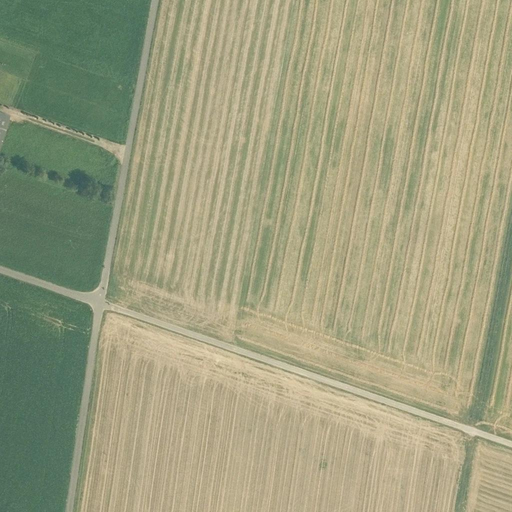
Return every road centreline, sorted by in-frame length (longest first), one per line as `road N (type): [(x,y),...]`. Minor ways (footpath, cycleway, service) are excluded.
road 1 (track): [(0,270),(511,445)]
road 2 (track): [(154,0),(97,302),(69,511)]
road 3 (track): [(511,259),(459,511)]
road 4 (track): [(125,154),(0,110)]
